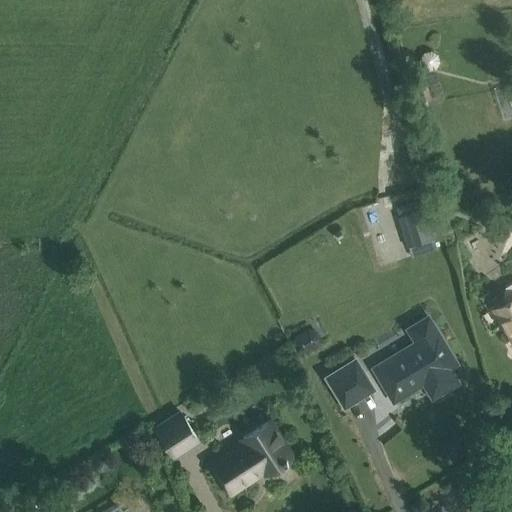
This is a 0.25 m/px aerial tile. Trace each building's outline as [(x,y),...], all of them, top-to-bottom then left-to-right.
[(445,66),(440,51),(425,56),(430,71),(445,66)] [(432,100),(426,80),(410,84),(416,104),(432,100)] [(511,82),(494,89),(505,121),(511,118),(511,82)] [(438,251),(423,201),(398,208),(413,259),(438,251)] [(511,283),(500,290),(507,301),(492,309),(511,342),(511,283)] [(431,396),(438,392),(456,381),(447,367),(454,363),(427,318),(408,329),(416,343),(374,368),(393,400),(416,386),(423,382),(431,396)] [(322,337),(317,328),(306,329),(295,336),(293,344),(296,351),(305,353),(319,346),(322,337)] [(375,390),(356,358),(324,377),(344,409),(375,390)] [(198,440),(180,411),(153,429),(172,457),(198,440)] [(292,457),(269,421),(242,439),(244,442),(210,465),(228,493),(263,470),(265,474),(292,457)]
